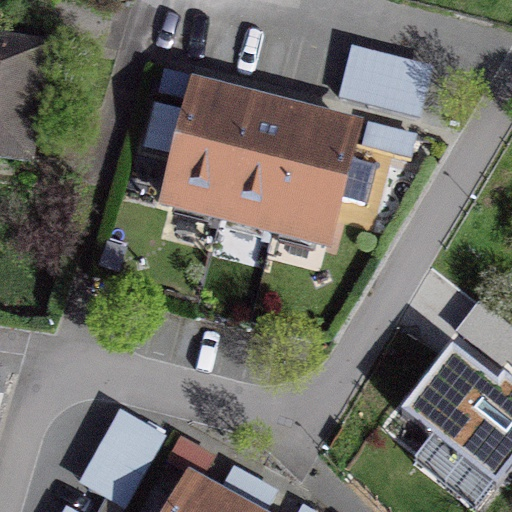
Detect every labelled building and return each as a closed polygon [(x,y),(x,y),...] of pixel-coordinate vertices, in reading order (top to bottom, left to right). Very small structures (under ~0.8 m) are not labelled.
[(45,50),(0,44),(0,157),(30,162),(45,50)] [(429,80),(349,60),(339,98),(419,119),(429,80)] [(193,96),(166,203),(327,243),(354,136),(328,130),(274,116),(224,104),(193,96)] [(500,385),(452,349),(408,406),(495,473),(511,450),(511,384),(505,379),(500,385)] [(160,440),(117,415),(78,483),(121,508),(160,440)] [(189,488),(175,511),(231,511),(214,502),(189,488)]
